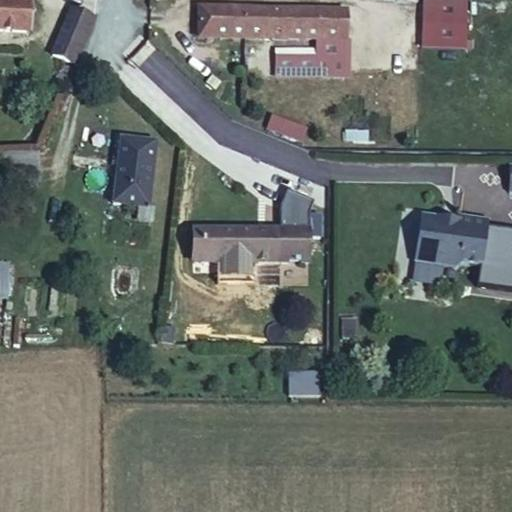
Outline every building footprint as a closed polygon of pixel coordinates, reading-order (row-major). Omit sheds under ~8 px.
[(0,0),(0,24),(35,26),(36,0),(0,0)] [(423,0),(421,47),(466,49),(468,0),(423,0)] [(322,33),(322,2),(205,2),(205,34),(322,33)] [(351,33),(350,2),(322,2),(322,33),(351,33)] [(94,38),(104,15),(81,5),(72,28),(94,38)] [(84,62),(94,38),(72,28),(61,52),(84,62)] [(271,114),(266,127),(302,141),(307,128),(271,114)] [(155,202),(163,135),(126,130),(118,197),(155,202)] [(488,267),(491,218),(463,216),(463,221),(426,217),(423,265),(461,269),(472,266),(488,267)] [(279,228),(279,224),(203,225),(202,259),(279,259),(279,255),(279,228)] [(202,259),(203,225),(194,225),(194,259),(202,259)] [(305,256),(305,228),(279,228),(279,255),(305,256)] [(0,262),(0,298),(8,298),(9,263),(0,262)] [(289,395),(319,395),(319,371),(289,371),(289,395)]
